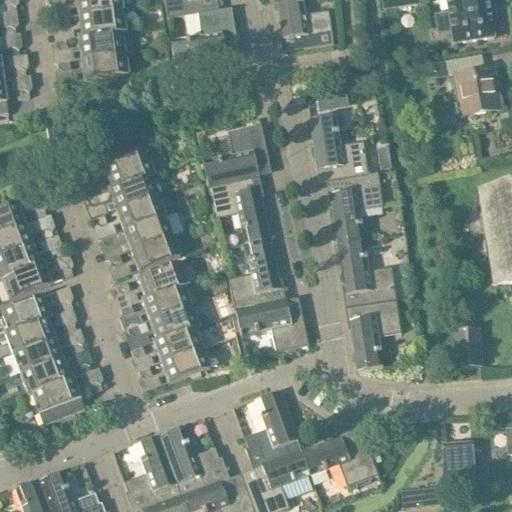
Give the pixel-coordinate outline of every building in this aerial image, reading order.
[(59,0),(50,1),(51,7),(56,10),(64,9),(62,0),(59,0)] [(122,13),(119,0),(75,0),(78,20),(122,13)] [(211,0),(162,0),(166,23),(195,18),(193,5),(209,3),(211,0)] [(332,48),(327,15),(304,18),(301,0),(274,0),(281,39),(285,41),(301,39),(303,52),(332,48)] [(415,0),(380,0),(382,12),(417,7),(415,0)] [(444,0),(447,16),(434,18),(436,36),(449,34),(451,47),(492,41),(486,0),(444,0)] [(16,16),(15,10),(10,7),(2,8),(4,18),(16,16)] [(235,40),(230,12),(196,17),(200,39),(169,44),(173,69),(221,62),(224,58),(221,42),(235,40)] [(121,37),(125,36),(122,13),(78,20),(81,40),(81,41),(121,35),(121,37)] [(54,23),(55,29),(59,32),(67,31),(65,21),(54,23)] [(15,38),(14,32),(9,29),(2,30),(3,40),(15,38)] [(124,57),(121,37),(121,35),(81,41),(81,40),(77,41),(80,63),(124,57)] [(53,45),(54,50),(58,54),(66,53),(65,43),(53,45)] [(18,59),(17,54),(12,50),(5,52),(6,61),(18,59)] [(127,78),(124,57),(80,63),(84,85),(127,78)] [(445,64),(433,66),(436,81),(447,80),(445,64)] [(56,66),(57,72),(62,75),(69,74),(68,65),(56,66)] [(25,80),(24,75),(20,71),(12,72),(13,82),(25,80)] [(500,113),(493,72),(451,79),(459,120),(500,113)] [(28,102),(27,96),(23,93),(15,94),(17,103),(28,102)] [(366,177),(362,144),(339,148),(335,117),(308,121),(315,169),(320,172),(335,170),(337,183),(347,181),(366,178),(366,177)] [(234,185),(253,180),(256,176),(253,160),(265,157),(259,129),(226,137),(231,159),(201,165),(206,190),(234,184),(234,185)] [(139,159),(136,149),(106,160),(110,170),(103,172),(111,191),(111,192),(148,178),(149,180),(153,178),(145,157),(139,159)] [(388,155),(378,156),(380,174),(391,172),(388,155)] [(363,244),(358,213),(381,209),(376,175),(366,177),(366,178),(347,181),(349,193),(333,196),(329,200),(336,248),(363,244)] [(88,188),(96,185),(92,176),(81,180),(83,186),(88,188)] [(156,199),(149,180),(148,178),(111,192),(111,191),(107,193),(115,214),(156,199)] [(237,196),(234,185),(234,184),(206,190),(213,223),(236,218),(243,247),(267,242),(257,195),(252,193),(237,196)] [(511,346),(511,184),(478,190),(493,288),(511,286),(511,322),(510,322),(511,346)] [(92,210),(100,207),(96,198),(85,202),(87,207),(92,210)] [(163,219),(156,199),(115,214),(122,234),(163,219)] [(0,237),(24,228),(16,207),(0,213),(0,237)] [(39,212),(31,215),(35,224),(46,220),(44,215),(39,212)] [(171,239),(183,235),(175,214),(122,234),(130,255),(171,239)] [(100,230),(107,227),(104,218),(93,222),(95,228),(100,230)] [(0,259),(31,248),(24,228),(0,237),(0,259)] [(46,232),(39,235),(42,244),(53,240),(51,235),(46,232)] [(107,250),(115,247),(111,238),(100,243),(102,248),(107,250)] [(178,260),(171,239),(130,255),(137,275),(178,260)] [(262,309),(261,308),(259,297),(275,293),(278,289),(267,242),(243,247),(249,278),(227,282),(234,315),(262,309)] [(395,304),(390,270),(367,273),(363,244),(336,248),(343,295),(347,298),(364,295),(365,308),(395,304)] [(38,267),(31,248),(0,259),(0,284),(2,283),(1,283),(39,269),(38,267)] [(54,253),(46,256),(50,265),(61,261),(59,255),(54,253)] [(115,270),(122,268),(119,259),(108,263),(109,268),(115,270)] [(50,288),(42,266),(38,267),(39,269),(1,283),(2,283),(9,303),(50,288)] [(182,290),(186,289),(178,267),(137,282),(144,301),(144,302),(182,288),(182,290)] [(65,272),(58,274),(61,284),(72,279),(70,274),(65,272)] [(122,298),(129,296),(126,287),(115,291),(117,296),(122,298)] [(189,309),(182,290),(182,288),(144,302),(144,301),(140,303),(148,324),(189,309)] [(46,323),(49,321),(41,300),(0,315),(7,335),(8,335),(45,322),(46,323)] [(307,349),(301,320),(288,323),(285,306),(281,304),(261,308),(262,309),(234,315),(240,340),(270,333),(275,356),(307,349)] [(399,336),(395,304),(365,308),(367,320),(350,322),(348,326),(355,374),(381,370),(376,339),(399,336)] [(64,305),(57,307),(60,317),(71,312),(69,307),(64,305)] [(126,320),(133,317),(130,308),(119,312),(121,318),(126,320)] [(194,332),(198,331),(189,309),(148,324),(156,343),(156,344),(193,330),(194,332)] [(53,342),(46,323),(45,322),(8,335),(7,335),(3,336),(11,357),(53,342)] [(68,326),(61,329),(64,338),(75,334),(73,329),(68,326)] [(133,341),(141,338),(137,329),(126,333),(128,338),(133,341)] [(194,332),(193,330),(156,344),(156,343),(151,345),(159,366),(201,351),(194,332)] [(481,370),(479,332),(454,334),(457,372),(481,370)] [(60,363),(53,342),(11,357),(18,378),(60,363)] [(76,347),(68,349),(72,358),(83,354),(81,349),(76,347)] [(137,362),(144,359),(141,350),(130,354),(132,360),(137,362)] [(209,372),(201,351),(159,366),(167,387),(209,372)] [(67,382),(60,363),(18,378),(26,399),(31,398),(30,396),(68,383),(67,382)] [(84,367),(76,369),(80,379),(91,374),(89,369),(84,367)] [(144,382),(152,380),(148,370),(137,375),(139,380),(144,382)] [(84,414),(71,380),(67,382),(68,383),(30,396),(31,398),(42,429),(84,414)] [(94,386),(87,388),(90,398),(101,393),(99,388),(94,386)] [(300,455),(278,394),(254,403),(264,432),(243,440),(249,457),(255,459),(269,453),(273,464),(273,465),(300,455)] [(206,489),(202,477),(218,472),(220,468),(213,451),(191,459),(181,430),(157,439),(180,500),(207,490),(206,489)] [(180,500),(157,439),(133,448),(144,477),(123,485),(129,502),(133,504),(149,498),(153,509),(153,510),(180,500)] [(309,478),(337,467),(346,490),(377,478),(367,451),(355,455),(350,441),(344,439),(300,455),(309,478)] [(441,448),(441,488),(471,482),(469,446),(441,448)] [(309,478),(300,455),(273,465),(273,464),(255,471),(253,476),(259,492),(246,496),(252,511),(285,511),(288,511),(279,489),(309,478)] [(99,511),(93,496),(72,504),(61,474),(37,483),(47,511),(99,511)] [(47,511),(37,483),(13,492),(20,511),(47,511)] [(252,511),(246,496),(235,500),(229,485),(225,483),(206,489),(207,490),(180,500),(184,511),(217,511),(252,511)] [(184,511),(180,500),(153,510),(153,509),(144,511),(184,511)]
